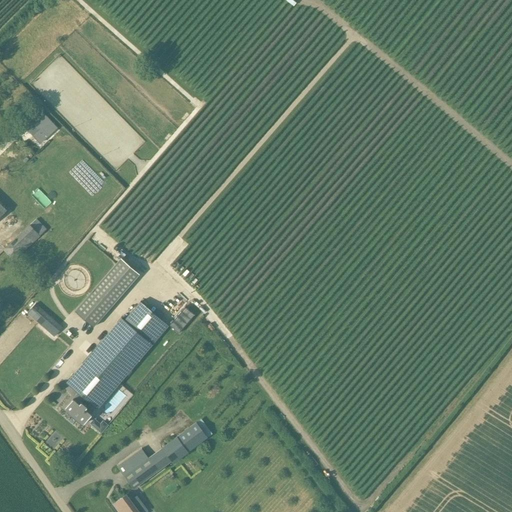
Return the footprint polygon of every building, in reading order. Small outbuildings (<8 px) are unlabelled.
[(40,143),(57,127),(45,114),(28,130),(40,143)] [(35,240),(47,229),(37,219),(38,219),(37,218),(31,224),(14,240),(11,244),(4,250),(4,251),(14,261),(35,240)] [(75,311),(93,327),(139,274),(121,258),(75,311)] [(124,320),(122,319),(67,383),(78,393),(65,408),(83,424),(92,414),(85,408),(90,403),(97,409),(169,326),(140,301),(124,320)] [(54,337),(63,327),(40,307),(31,317),(54,337)] [(185,307),(170,325),(179,333),(195,315),(185,307)] [(114,416),(134,395),(123,385),(104,407),(114,416)] [(97,417),(91,423),(100,433),(107,427),(97,417)] [(175,438),(161,448),(171,462),(173,464),(208,438),(202,430),(197,422),(188,428),(175,438)] [(171,462),(161,448),(149,457),(142,448),(117,466),(129,483),(134,490),(137,487),(171,462)] [(126,495),(114,504),(119,511),(145,511),(148,510),(138,496),(131,501),(126,495)]
